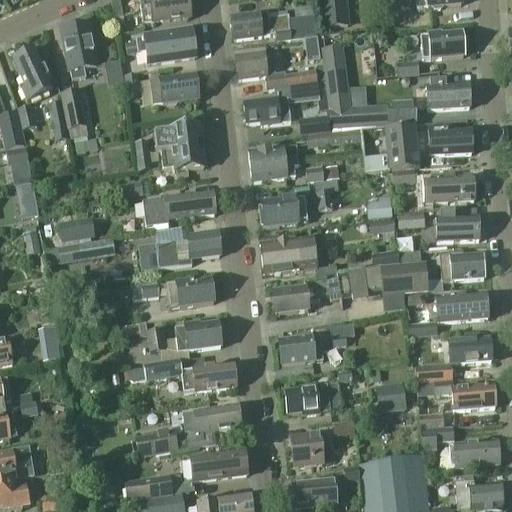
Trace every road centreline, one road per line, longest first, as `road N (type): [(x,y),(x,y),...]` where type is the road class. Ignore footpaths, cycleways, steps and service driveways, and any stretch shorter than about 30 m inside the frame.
road 1 (residential): [(265,511),(206,0)]
road 2 (residential): [(511,320),(487,0)]
